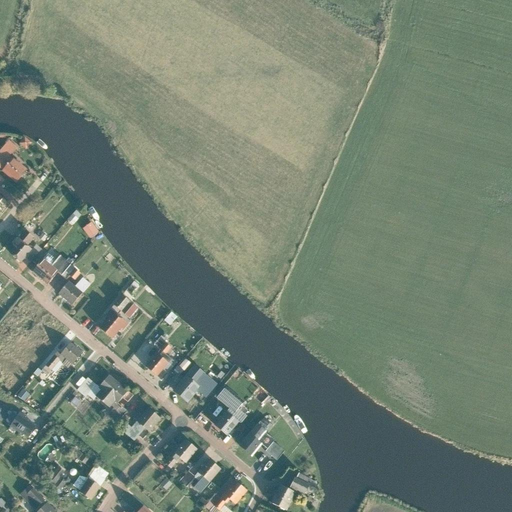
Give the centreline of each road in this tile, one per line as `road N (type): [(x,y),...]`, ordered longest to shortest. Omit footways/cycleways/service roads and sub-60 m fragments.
road 1 (residential): [(101,349),(0,265)]
road 2 (residential): [(251,511),(258,484),(183,422)]
